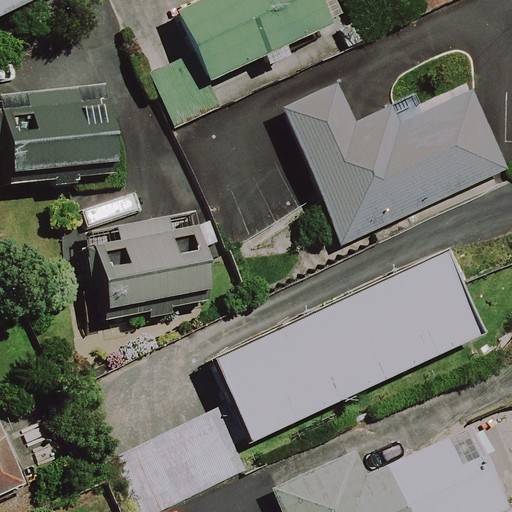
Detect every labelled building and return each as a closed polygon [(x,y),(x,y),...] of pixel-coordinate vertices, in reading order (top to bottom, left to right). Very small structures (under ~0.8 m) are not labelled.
[(0,0),(0,17),(36,0),(0,0)] [(318,34),(303,0),(205,0),(162,19),(194,90),(318,34)] [(343,134),(324,93),(271,117),(332,250),(491,178),(455,99),(386,130),(380,118),(343,134)] [(0,182),(99,173),(91,96),(0,105),(0,182)] [(195,297),(178,221),(74,245),(91,320),(195,297)] [(461,344),(424,263),(199,367),(236,448),(461,344)] [(160,511),(227,479),(197,419),(105,465),(128,511),(160,511)] [(490,511),(456,435),(362,477),(353,457),(262,498),(268,511),(490,511)] [(229,511),(224,499),(192,511),(229,511)]
